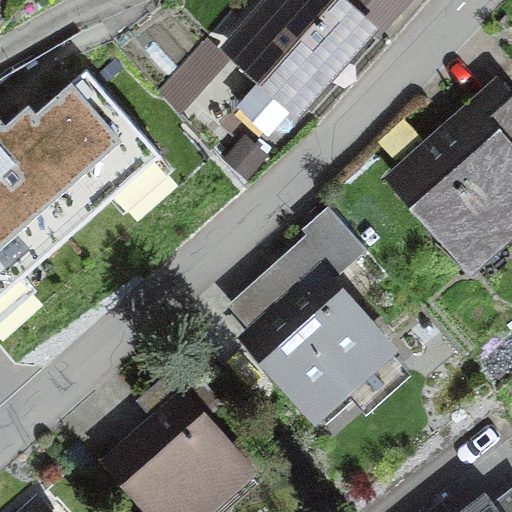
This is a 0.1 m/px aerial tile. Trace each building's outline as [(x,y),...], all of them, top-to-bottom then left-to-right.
[(273,126),(367,25),(339,0),(272,0),(232,46),(265,74),(242,99),(243,109),(264,127),(273,126)] [(0,293),(160,152),(85,68),(12,133),(0,119),(0,293)] [(395,176),(471,260),(511,223),(511,104),(495,86),(395,176)] [(384,344),(323,275),(338,261),(318,238),(260,291),(279,312),(251,337),(313,407),(384,344)] [(158,511),(193,511),(245,468),(185,397),(204,381),(185,358),(141,395),(160,417),(112,457),(158,511)] [(495,511),(484,497),(464,511),(495,511)] [(48,511),(37,498),(20,511),(48,511)]
